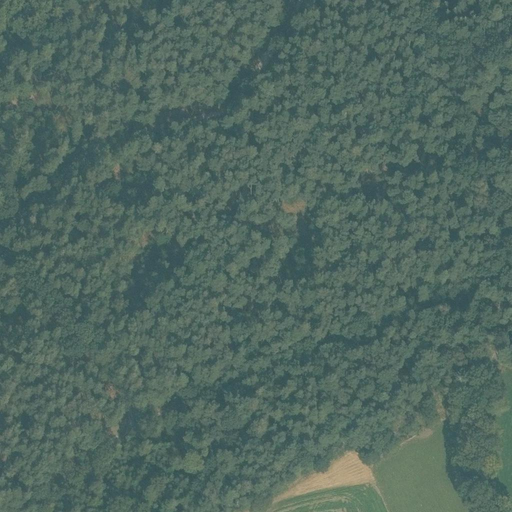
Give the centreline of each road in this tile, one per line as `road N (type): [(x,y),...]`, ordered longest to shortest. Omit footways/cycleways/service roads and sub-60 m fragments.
road 1 (track): [(136,422),(309,355),(500,264),(505,246),(426,0)]
road 2 (track): [(136,422),(22,511)]
